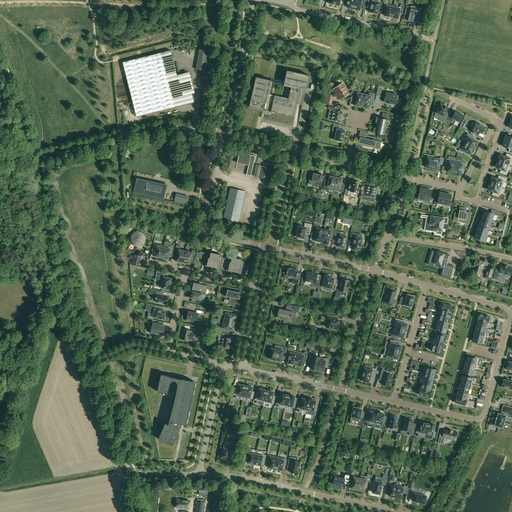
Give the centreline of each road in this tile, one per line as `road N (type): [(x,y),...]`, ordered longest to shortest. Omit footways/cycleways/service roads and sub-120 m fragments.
road 1 (unclassified): [(129,474),(59,292),(0,64)]
road 2 (residential): [(394,402),(473,419),(484,414),(509,311),(426,285)]
road 3 (residential): [(270,247),(204,227),(222,137)]
road 4 (residential): [(287,0),(299,10),(434,39)]
road 5 (unclassified): [(404,177),(434,39)]
road 6 (residential): [(222,137),(253,0)]
road 7 (residential): [(386,238),(511,258)]
road 8 (unclassified): [(339,389),(375,270)]
road 9 (residential): [(394,402),(426,285)]
